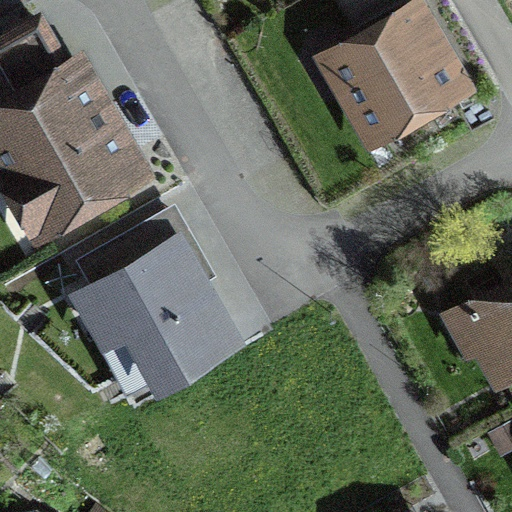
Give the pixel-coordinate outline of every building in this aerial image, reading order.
[(339,0),(353,24),(395,0),(339,0)] [(375,132),(458,85),(412,7),(330,54),(375,132)] [(8,192),(19,209),(40,224),(135,169),(76,65),(67,70),(37,18),(0,38),(0,76),(14,100),(0,108),(0,154),(9,169),(8,192)] [(106,333),(129,320),(161,375),(230,335),(175,240),(83,292),(106,333)] [(511,387),(511,279),(462,307),(499,373),(503,371),(511,387)]
